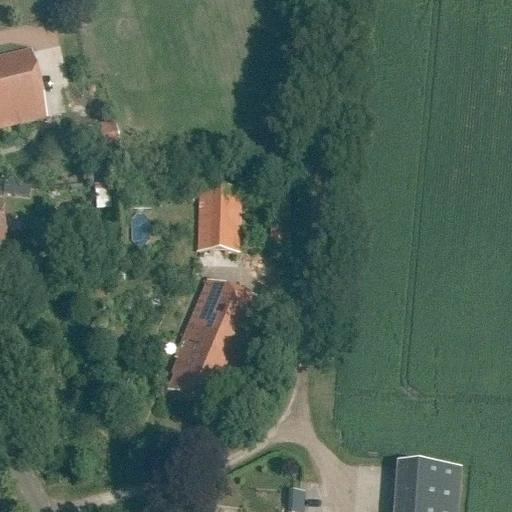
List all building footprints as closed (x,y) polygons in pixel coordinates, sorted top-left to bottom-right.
[(0,60),(0,131),(47,120),(31,53),(0,60)] [(72,133),(80,165),(120,156),(113,124),(72,133)] [(242,194),(200,192),(198,256),(240,257),(242,194)] [(2,201),(0,201),(0,247),(8,246),(2,201)] [(0,259),(0,280),(9,279),(4,259),(0,259)] [(175,363),(179,365),(172,381),(176,382),(169,398),(201,412),(208,399),(225,406),(267,311),(209,286),(175,363)] [(398,470),(395,511),(456,511),(459,474),(398,470)] [(289,511),(302,511),(303,495),(290,494),(289,511)]
